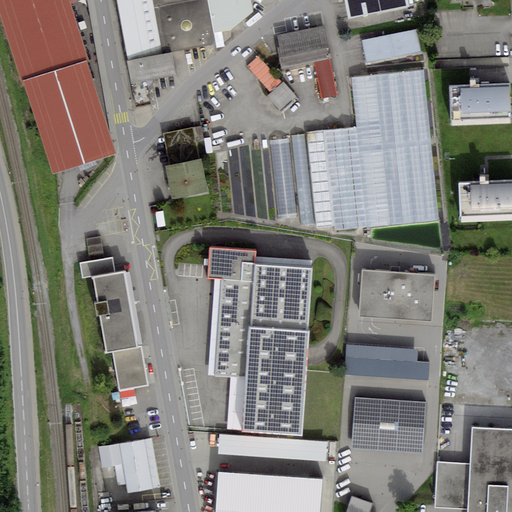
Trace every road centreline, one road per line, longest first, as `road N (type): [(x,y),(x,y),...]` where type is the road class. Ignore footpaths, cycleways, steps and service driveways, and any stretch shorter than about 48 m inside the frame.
road 1 (residential): [(195,511),(128,149)]
road 2 (primary): [(0,194),(13,271),(28,511)]
road 3 (residential): [(293,0),(128,149)]
road 4 (residential): [(128,149),(101,0)]
road 5 (unknown): [(322,0),(339,99),(332,110),(300,119)]
road 6 (unknown): [(391,511),(423,474),(434,401)]
